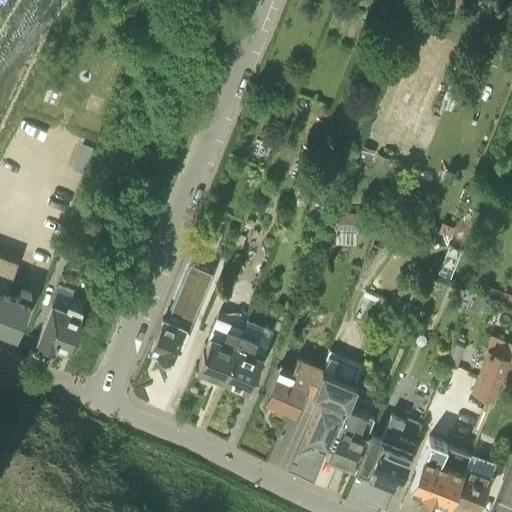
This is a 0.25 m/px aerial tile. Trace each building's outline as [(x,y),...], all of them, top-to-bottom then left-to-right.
[(435,0),(435,22),(448,22),(448,0),(435,0)] [(353,132),(362,113),(349,107),(340,126),(353,132)] [(327,226),(335,228),(357,229),(357,211),(346,210),(347,203),(335,202),(333,208),(327,226)] [(446,243),(454,225),(442,220),(438,229),(446,243)] [(0,330),(3,332),(6,329),(16,333),(32,291),(21,287),(18,296),(4,290),(17,257),(0,250),(0,330)] [(188,252),(162,313),(148,347),(151,348),(150,350),(162,355),(163,353),(171,356),(174,347),(179,348),(190,321),(213,263),(188,252)] [(418,305),(391,294),(385,310),(411,321),(418,305)] [(52,300),(37,337),(39,337),(40,342),(48,345),(52,342),(66,347),(81,305),(67,300),(65,305),(52,300)] [(222,376),(241,330),(227,324),(222,337),(210,332),(195,368),(213,376),(214,373),(222,376)] [(255,335),(241,330),(222,376),(230,380),(229,382),(247,390),(261,354),(249,349),(255,335)] [(490,392),(491,392),(505,353),(488,346),(473,385),(490,392)] [(321,366),(311,390),(320,394),(305,432),(324,440),(320,451),(327,453),(347,402),(364,362),(329,348),(321,366)] [(310,390),(311,390),(321,366),(297,356),(291,371),(278,366),(265,397),(293,409),(303,385),(311,388),(310,390)] [(353,463),(360,445),(365,432),(373,413),(360,408),(347,403),(347,402),(327,453),(339,458),(338,460),(348,464),(350,462),(353,463)] [(371,427),(356,465),(367,469),(383,475),(383,479),(390,482),(393,479),(397,481),(414,438),(399,431),(405,414),(392,409),(383,432),(371,427)] [(451,502),(464,468),(423,451),(409,485),(420,490),(423,495),(431,498),(437,496),(451,502)] [(451,502),(475,511),(491,471),(467,461),(465,468),(464,468),(451,502)]
